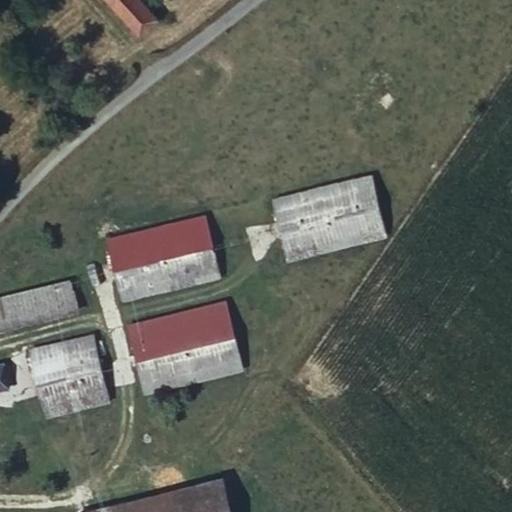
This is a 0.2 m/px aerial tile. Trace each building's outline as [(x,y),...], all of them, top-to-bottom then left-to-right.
[(162,0),(134,0),(152,19),(167,5),(162,0)] [(345,95),(361,112),(390,82),(373,66),(345,95)] [(376,233),(360,172),(266,191),(280,253),(376,233)] [(114,293),(215,270),(201,211),(101,233),(114,293)] [(0,321),(69,306),(62,276),(0,290),(0,321)] [(137,386),(237,361),(220,298),(122,320),(137,386)] [(39,409),(101,394),(85,329),(25,344),(39,409)] [(125,506),(126,511),(204,511),(228,507),(222,483),(125,506)]
